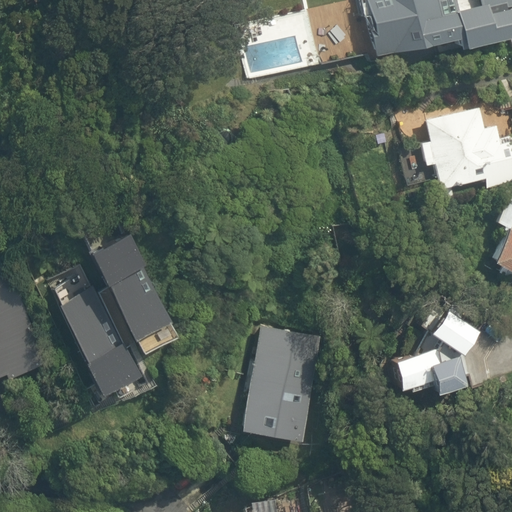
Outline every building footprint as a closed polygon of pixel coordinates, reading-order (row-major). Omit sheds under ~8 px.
[(437,12),(434,0),(355,0),(366,50),(450,33),(453,46),(510,34),(505,10),(511,8),(511,0),(448,0),(451,9),(437,12)] [(474,107),(421,118),(425,139),(415,141),(420,166),(430,164),(435,187),(479,178),(482,192),(511,185),(511,136),(496,139),(492,121),(477,124),(474,107)] [(504,227),(486,262),(511,276),(511,195),(508,194),(493,221),(504,227)] [(0,379),(41,368),(21,295),(12,297),(0,254),(0,379)] [(458,366),(462,358),(476,332),(431,308),(418,334),(408,353),(385,358),(391,387),(424,380),(429,401),(463,393),(458,366)] [(315,334),(253,323),(234,432),(296,443),(315,334)] [(333,511),(330,488),(301,492),(303,511),(333,511)]
